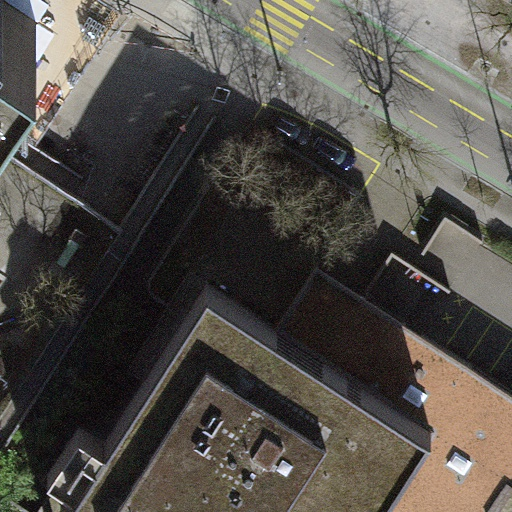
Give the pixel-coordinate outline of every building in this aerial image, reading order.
[(0,0),(0,73),(38,15),(15,0),(0,0)] [(0,511),(0,417),(77,299),(62,289),(95,238),(79,227),(92,206),(27,164),(39,147),(0,121),(0,511)] [(124,227),(92,206),(79,227),(95,238),(62,289),(77,299),(124,227)] [(324,356),(364,294),(317,264),(277,326),(324,356)] [(364,294),(324,356),(277,326),(208,282),(58,511),(497,511),(511,490),(511,389),(424,333),(409,356),(394,346),(409,323),(364,294)] [(424,333),(409,323),(394,346),(409,356),(424,333)]
